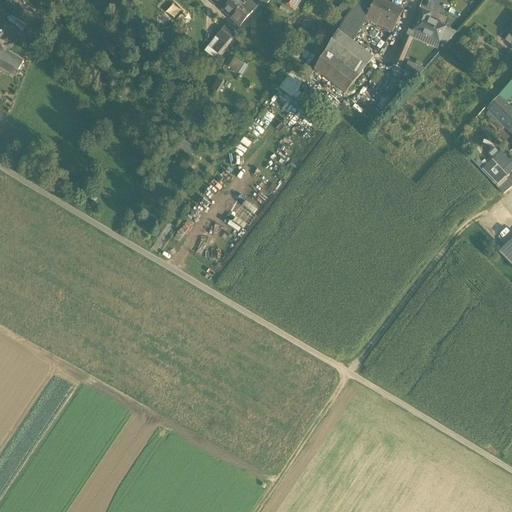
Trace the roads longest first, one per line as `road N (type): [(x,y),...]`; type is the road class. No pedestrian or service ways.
road 1 (track): [(348,374),(0,167)]
road 2 (track): [(511,471),(348,374)]
road 3 (track): [(465,229),(348,374)]
road 4 (track): [(256,511),(348,374)]
